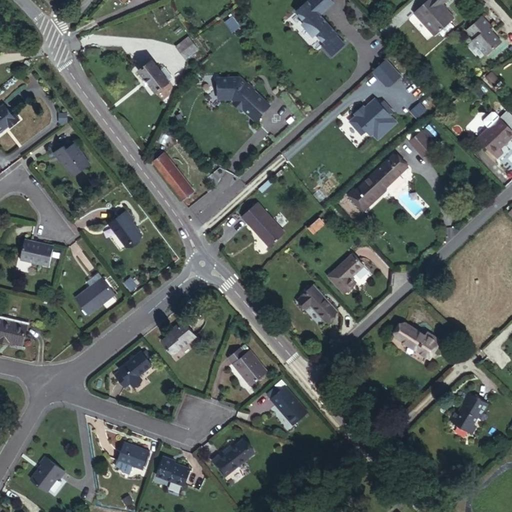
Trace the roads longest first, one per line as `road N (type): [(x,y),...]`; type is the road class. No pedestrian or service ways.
road 1 (residential): [(304,380),(511,192)]
road 2 (tertiary): [(202,263),(181,220),(79,85),(56,38)]
road 3 (residential): [(202,263),(56,388)]
road 4 (residential): [(56,388),(180,437),(199,419)]
road 5 (tertiary): [(304,380),(229,282),(202,263)]
road 6 (residential): [(371,454),(478,354)]
